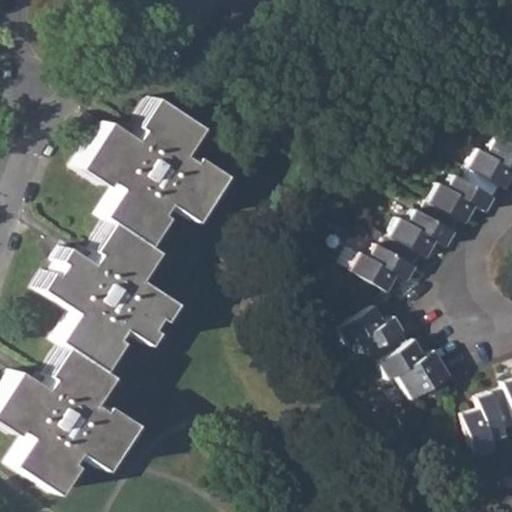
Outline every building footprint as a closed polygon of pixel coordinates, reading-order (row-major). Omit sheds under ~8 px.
[(37,387),(9,370),(0,383),(0,426),(8,432),(11,428),(22,434),(4,462),(50,491),(67,464),(62,461),(70,450),(97,467),(126,422),(99,405),(96,410),(85,402),(103,374),(94,368),(112,340),(107,337),(114,327),(140,343),(147,331),(142,327),(150,315),(155,318),(165,301),(130,277),(147,250),(139,244),(156,215),(153,212),(159,202),(187,220),(216,173),(189,157),(186,161),(175,154),(193,126),(147,95),(128,124),(133,127),(127,138),(98,120),(70,165),(98,183),(101,180),(111,186),(94,215),(102,220),(84,249),(89,252),(83,263),(58,246),(49,258),(54,263),(47,274),(41,271),(31,288),(66,311),(49,339),(58,344),(39,372),(44,376),(37,387)] [(470,149),(461,166),(495,185),(500,188),(509,171),(511,171),(511,138),(494,128),(479,153),(470,149)] [(432,183),(422,200),(455,218),(461,222),(471,205),(480,210),(495,185),(461,166),(455,176),(448,173),(440,188),(432,183)] [(393,216),(383,234),(416,252),(422,256),(433,239),(440,243),(455,218),(422,200),(416,211),(410,208),(402,221),(393,216)] [(352,252),(343,268),(382,291),(392,274),(400,278),(416,252),(383,234),(375,246),(369,243),(361,257),(352,252)] [(364,349),(371,360),(404,340),(389,316),(379,322),(369,303),(331,326),(342,344),(349,340),(358,353),(364,349)] [(404,340),(371,360),(381,377),(390,372),(405,397),(443,375),(428,350),(418,355),(409,338),(404,340)] [(511,378),(499,383),(500,388),(511,424),(511,378)] [(511,424),(500,388),(472,397),(475,408),(456,413),(469,454),(488,448),(485,440),(501,435),(500,428),(511,424)]
